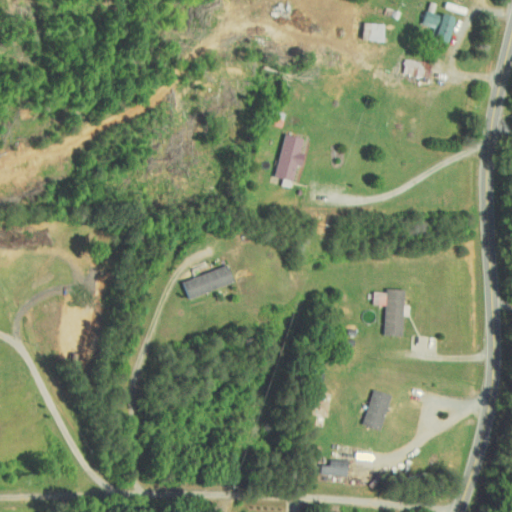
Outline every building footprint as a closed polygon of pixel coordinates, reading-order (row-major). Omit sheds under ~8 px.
[(428,9),(414,4),(409,17),(423,22),(428,9)] [(435,37),(444,11),(430,7),(421,32),(435,37)] [(372,34),(372,17),(350,17),(350,34),(372,34)] [(291,132),(272,127),(261,171),(270,173),(269,179),(281,182),(290,146),(288,146),(291,132)] [(169,275),(175,293),(221,275),(214,258),(169,275)] [(373,299),(372,329),(390,330),(392,284),(374,283),(374,290),(367,290),(367,299),(373,299)] [(73,298),(55,297),(54,336),(71,336),(73,298)] [(352,419),(370,423),(377,388),(359,384),(352,419)] [(308,459),(307,469),(334,470),(335,455),(317,454),(317,459),(308,459)]
